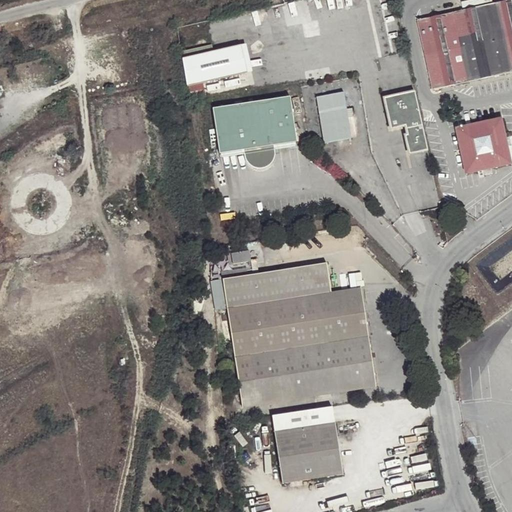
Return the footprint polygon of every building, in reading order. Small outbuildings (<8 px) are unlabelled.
[(511,0),(509,0),(419,19),(433,88),(511,71),(511,0)] [(181,50),(182,56),(213,49),(212,44),(181,50)] [(213,49),(182,56),(187,84),(204,81),(247,73),(242,44),(213,49)] [(204,81),(187,84),(189,97),(206,94),(204,81)] [(410,153),(428,149),(415,91),(384,98),(388,114),(392,113),(393,117),(388,118),(390,128),(399,126),(398,121),(405,120),(408,134),(406,135),(410,153)] [(347,122),(345,113),(342,96),(314,100),(321,147),(350,142),(347,122)] [(213,109),(221,153),(245,150),(246,155),(247,162),(250,165),(252,168),(255,170),(258,171),(262,171),(265,171),(268,170),(272,167),(274,165),(275,162),(276,158),(276,155),(275,151),(274,145),(297,142),(291,98),(213,109)] [(510,163),(511,162),(502,121),(499,119),(477,124),(486,168),(510,163)] [(502,121),(511,162),(511,160),(509,145),(506,136),(503,122),(502,121)] [(469,172),(486,168),(477,124),(460,127),(458,131),(466,169),(469,172)] [(298,147),(297,142),(274,145),(275,151),(298,147)] [(245,150),(221,153),(222,159),(246,155),(245,150)] [(247,242),(250,262),(299,254),(296,234),(247,242)] [(232,265),(250,262),(247,242),(229,245),(232,265)] [(222,280),(233,346),(243,407),(376,387),(361,290),(330,294),(326,264),(222,280)] [(411,313),(404,314),(406,324),(412,322),(411,313)] [(272,414),(282,483),(343,474),(332,406),(272,414)]
